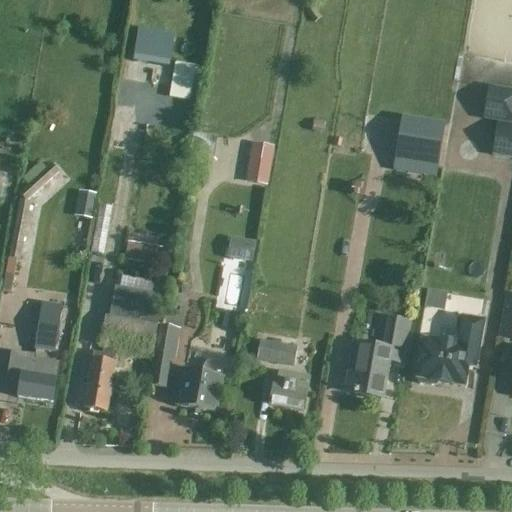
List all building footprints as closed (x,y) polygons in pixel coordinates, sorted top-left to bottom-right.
[(313,9),(306,15),(313,24),(320,18),(313,9)] [(138,30),(133,63),(169,69),(174,36),(138,30)] [(498,123),(492,157),(511,160),(511,92),(489,89),(483,120),(498,123)] [(402,119),(396,163),(438,169),(444,125),(402,119)] [(314,121),(311,133),(322,135),(324,124),(314,121)] [(256,148),(250,184),(267,187),(274,151),(256,148)] [(61,173),(77,163),(71,154),(55,163),(61,173)] [(27,188),(19,196),(26,204),(59,175),(51,166),(49,169),(44,163),(22,183),(27,188)] [(106,165),(98,208),(112,210),(119,168),(106,165)] [(365,186),(354,184),(351,197),(363,199),(365,186)] [(96,196),(80,193),(75,219),(91,222),(96,196)] [(4,276),(1,292),(11,294),(13,285),(21,287),(25,266),(17,265),(17,260),(27,205),(17,204),(8,256),(4,276)] [(89,255),(103,258),(112,210),(98,208),(89,255)] [(226,260),(251,265),(255,244),(230,240),(226,260)] [(127,244),(124,262),(156,267),(156,264),(171,266),(173,252),(159,250),(127,244)] [(90,363),(82,410),(105,414),(114,367),(113,367),(116,349),(151,356),(157,326),(158,316),(160,305),(162,299),(119,291),(114,290),(112,302),(112,305),(110,317),(104,316),(99,346),(103,347),(101,355),(92,354),(91,363),(90,363)] [(446,295),(426,291),(423,309),(443,312),(446,295)] [(498,339),(511,341),(511,298),(506,297),(498,339)] [(42,305),(34,352),(53,355),(61,308),(42,305)] [(416,381),(419,382),(419,386),(435,387),(435,385),(463,390),(467,370),(475,371),(484,323),(461,319),(460,322),(457,322),(457,335),(458,335),(456,347),(423,341),(416,381)] [(353,345),(344,394),(381,401),(388,363),(400,365),(407,324),(388,320),(382,350),(353,345)] [(166,391),(171,359),(177,360),(181,332),(160,328),(154,355),(149,388),(166,391)] [(255,363),(293,370),(296,349),(259,342),(255,363)] [(6,379),(5,381),(12,382),(11,389),(13,389),(15,390),(14,398),(51,404),(57,366),(32,362),(33,359),(20,357),(10,355),(6,379)] [(181,372),(175,408),(191,411),(190,417),(198,419),(199,413),(215,415),(221,379),(218,378),(219,374),(219,369),(217,365),(212,363),(208,364),(204,366),(202,370),(201,375),(181,372)] [(277,374),(271,407),(302,413),(308,379),(277,374)]
